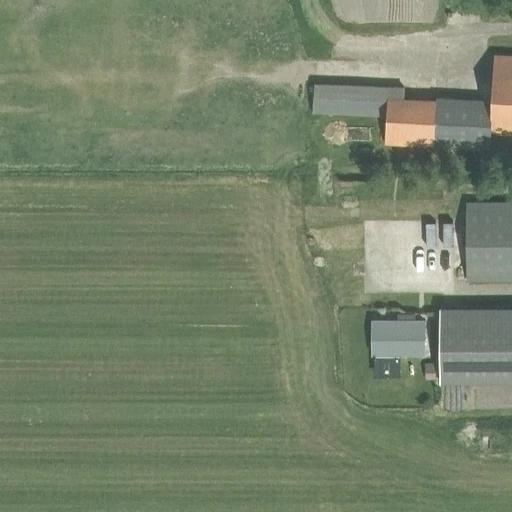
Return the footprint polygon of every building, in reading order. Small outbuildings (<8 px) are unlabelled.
[(439,0),(356,0),(357,21),(440,19),(439,0)] [(404,95),(388,94),(386,121),(385,143),(489,148),(490,131),(511,131),(511,54),(495,54),(493,74),(493,97),(436,94),(436,96),(404,95)] [(388,94),(404,95),(404,88),(315,84),(313,111),(343,112),(343,119),(386,121),(388,94)] [(467,279),(511,278),(511,201),(467,202),(467,279)] [(511,303),(442,304),(442,379),(511,378),(511,303)] [(372,354),(426,354),(426,317),(371,318),(372,354)] [(425,364),(426,377),(438,376),(437,363),(425,364)]
